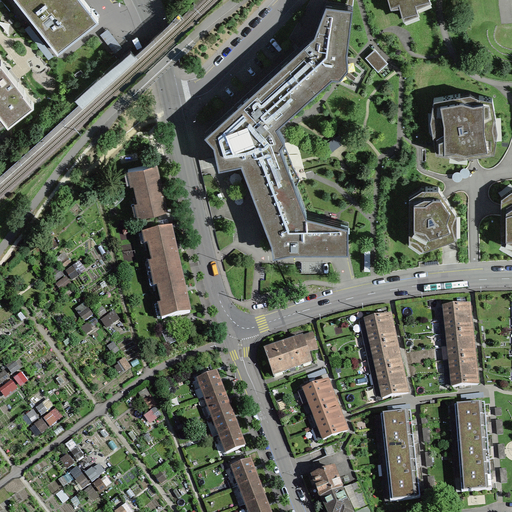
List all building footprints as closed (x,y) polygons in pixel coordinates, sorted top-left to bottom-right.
[(16,0),(55,49),(98,15),(85,0),(16,0)] [(389,0),(390,2),(398,0),(402,12),(418,8),(415,0),(389,0)] [(274,126),(341,67),(349,4),(326,1),(314,32),(307,39),(204,131),(213,141),(218,166),(241,161),(246,173),(271,239),(272,245),(331,245),(348,245),(349,222),(307,212),(274,126)] [(108,28),(100,34),(114,52),(121,46),(108,28)] [(131,48),(75,99),(82,106),(138,56),(131,48)] [(0,56),(0,123),(2,127),(35,102),(15,76),(0,56)] [(468,153),(468,155),(472,154),(494,150),(497,137),(495,137),(493,126),(494,116),(496,116),(492,97),(479,95),(479,97),(471,98),(460,95),(460,93),(434,97),(432,111),(434,111),(436,122),(434,132),(433,132),(436,151),(449,153),(449,151),(457,150),(468,153)] [(142,214),(166,209),(156,162),(132,168),(142,214)] [(417,238),(425,247),(449,238),(456,236),(452,221),(456,211),(444,195),(438,186),(426,186),(420,194),(409,198),(409,236),(417,238)] [(511,192),(509,196),(501,198),(501,210),(501,236),(511,240),(511,192)] [(146,233),(155,273),(179,267),(171,228),(146,233)] [(165,318),(190,313),(179,267),(155,273),(165,318)] [(445,321),(471,318),(470,304),(443,307),(444,308),(437,309),(439,322),(445,321)] [(362,335),(394,328),(391,314),(365,320),(365,321),(359,322),(362,335)] [(446,334),(473,331),(471,318),(445,321),(446,334)] [(397,341),(394,328),(362,335),(365,348),(397,341)] [(441,348),(448,347),(474,344),(473,331),(446,334),(440,335),(441,348)] [(265,350),(273,375),(311,362),(308,352),(318,348),(313,333),(265,350)] [(374,359),(399,354),(397,341),(365,348),(367,361),(374,359)] [(449,360),(475,357),(474,344),(448,347),(449,360)] [(399,354),(374,359),(377,372),(402,366),(399,354)] [(443,361),(444,374),(477,370),(475,357),(449,360),(443,361)] [(377,372),(379,385),(405,379),(402,366),(377,372)] [(477,370),(444,374),(446,387),(452,386),(452,387),(478,384),(477,370)] [(201,388),(205,386),(209,396),(223,391),(216,372),(197,379),(201,388)] [(310,401),(335,392),(330,379),(305,388),(310,401)] [(405,379),(379,385),(382,399),(408,393),(405,379)] [(230,409),(223,391),(209,396),(205,398),(208,406),(212,405),(216,415),(230,409)] [(315,413),(339,404),(335,392),(310,401),(315,413)] [(456,415),(486,413),(485,401),(455,403),(456,415)] [(344,416),(339,404),(315,413),(319,426),(344,416)] [(223,433),(237,427),(230,409),(216,415),(212,416),(215,424),(219,423),(223,433)] [(411,412),(381,415),(382,428),(412,424),(411,412)] [(486,413),(456,415),(457,428),(487,425),(486,413)] [(349,429),(344,416),(319,426),(320,426),(313,428),(318,440),(324,438),(325,439),(349,429)] [(413,437),(412,424),(382,428),(383,440),(413,437)] [(488,438),(487,425),(457,428),(458,440),(488,438)] [(237,427),(223,433),(219,434),(222,442),(226,441),(230,452),(245,446),(237,427)] [(415,449),(413,437),(383,440),(385,452),(415,449)] [(489,450),(488,438),(458,440),(459,452),(489,450)] [(386,464),(416,461),(415,449),(385,452),(386,464)] [(459,452),(460,465),(490,463),(489,450),(459,452)] [(235,475),(238,474),(242,484),(257,479),(250,460),(231,467),(235,475)] [(387,477),(417,473),(416,461),(386,464),(387,477)] [(461,477),(491,474),(490,463),(460,465),(461,477)] [(320,497),(342,488),(334,468),(313,476),(320,497)] [(417,473),(387,477),(389,489),(419,486),(417,473)] [(462,489),(492,487),(491,474),(461,477),(462,489)] [(250,502),(264,497),(257,479),(242,484),(239,486),(242,494),(246,492),(250,502)] [(362,509),(369,506),(360,481),(352,484),(362,509)] [(390,501),(420,498),(419,486),(389,489),(390,501)] [(352,511),(342,488),(320,497),(327,511),(352,511)] [(253,510),(253,511),(269,511),(264,497),(250,502),(246,504),(249,511),(253,510)]
